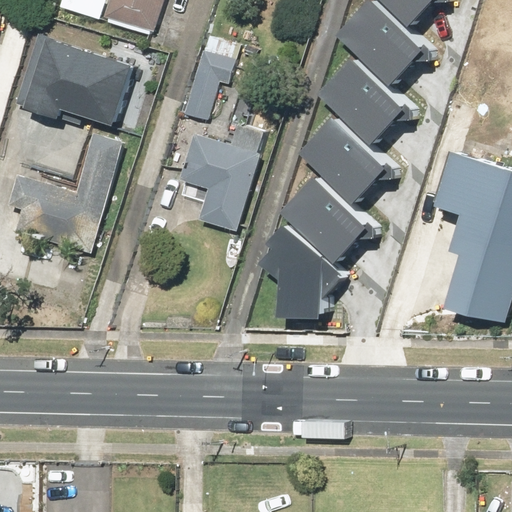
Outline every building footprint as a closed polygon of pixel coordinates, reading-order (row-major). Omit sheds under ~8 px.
[(112,0),(105,20),(161,39),(174,0),(112,0)] [(394,0),(380,0),(354,29),(409,80),(430,57),(443,55),(445,46),(394,0)] [(405,0),(427,19),(444,0),(405,0)] [(43,75),(35,102),(66,112),(69,102),(128,119),(146,59),(45,29),(32,72),(43,75)] [(247,50),(213,39),(188,116),(211,124),(224,83),(235,87),(247,50)] [(366,51),(333,87),(388,138),(409,115),(422,113),(424,104),(366,51)] [(345,113),(312,149),(368,199),(389,176),(401,174),(403,165),(345,113)] [(184,173),(208,180),(197,214),(239,227),(264,147),(199,126),(184,173)] [(27,170),(17,200),(29,204),(22,225),(97,250),(133,139),(109,131),(89,190),(27,170)] [(511,154),(480,146),(478,153),(462,149),(453,198),(470,203),(453,298),(511,314),(511,154)] [(327,171),(294,207),(349,257),(370,234),(383,233),(385,223),(327,171)] [(288,244),(275,257),(289,272),(292,313),(338,310),(337,291),(355,273),(296,215),(278,233),(288,244)]
